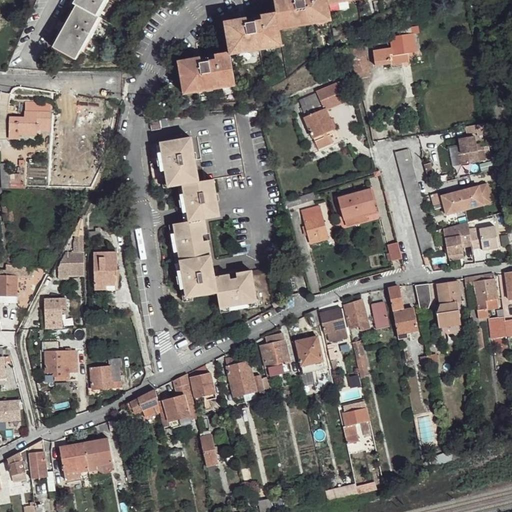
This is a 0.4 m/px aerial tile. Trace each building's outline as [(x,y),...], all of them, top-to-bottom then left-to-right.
[(97,18),(106,0),(76,0),(74,5),(77,7),(54,48),(77,60),(99,19),(97,18)] [(327,0),(273,0),(276,13),(279,28),(330,19),(327,0)] [(279,28),(276,13),(224,22),(229,52),(230,56),(281,47),(279,28)] [(412,33),(411,27),(403,28),(403,31),(399,31),(399,36),(391,37),(392,47),(373,50),(375,65),(391,63),(391,56),(394,56),(416,52),(413,33),(412,33)] [(369,65),(360,44),(346,49),(357,74),(370,71),(369,65)] [(230,56),(229,52),(177,61),(184,95),(235,86),(230,56)] [(348,101),(339,82),(317,92),(320,99),(324,109),(326,108),(326,110),(348,101)] [(324,109),(320,99),(302,107),(305,117),(324,109)] [(26,102),(26,112),(25,112),(25,118),(11,118),(11,131),(10,141),(19,141),(19,136),(37,137),(37,131),(49,130),(50,119),(50,112),(50,103),(26,102)] [(326,110),(326,108),(324,109),(305,117),(304,117),(314,138),(334,129),(326,110)] [(489,123),(477,125),(478,135),(491,133),(489,123)] [(162,134),(160,124),(150,125),(151,135),(162,134)] [(336,132),(334,129),(314,138),(315,142),(336,132)] [(461,145),(453,146),(457,165),(480,161),(477,144),(475,135),(460,138),(461,145)] [(194,157),(192,143),(161,149),(164,161),(160,163),(161,171),(165,170),(167,185),(178,185),(182,184),(184,197),(180,198),(181,206),(186,205),(186,211),(188,220),(184,221),(174,223),(175,235),(172,236),(174,245),(178,243),(180,258),(209,253),(207,239),(203,239),(202,230),(206,230),(203,216),(218,214),(217,207),(216,200),(213,200),(212,192),(214,192),(212,177),(198,179),(195,165),(193,165),(192,158),(194,157)] [(480,143),(477,144),(480,161),(487,160),(484,146),(481,147),(480,143)] [(417,183),(409,149),(396,152),(404,186),(417,183)] [(0,164),(2,188),(24,188),(23,181),(21,181),(20,173),(10,174),(10,163),(0,164)] [(427,216),(417,183),(404,186),(413,220),(427,216)] [(488,185),(480,187),(443,197),(447,216),(449,223),(459,221),(457,214),(485,207),(493,204),(488,185)] [(374,208),(369,189),(338,198),(343,219),(364,213),(364,210),(374,208)] [(14,221),(11,194),(4,194),(4,201),(3,202),(4,222),(14,221)] [(321,213),(319,206),(309,209),(311,216),(321,213)] [(311,216),(309,209),(301,211),(303,218),(311,216)] [(328,238),(321,213),(311,216),(303,218),(310,243),(328,238)] [(436,251),(427,216),(413,220),(423,254),(436,251)] [(82,223),(79,222),(66,248),(68,249),(78,230),(82,223)] [(467,225),(443,229),(448,256),(463,253),(462,245),(471,244),(472,249),(482,247),(482,251),(498,248),(494,228),(479,230),(479,233),(470,234),(467,225)] [(59,266),(60,277),(69,277),(69,275),(85,275),(84,233),(78,233),(76,236),(76,243),(75,243),(75,254),(66,253),(66,257),(64,257),(59,266)] [(403,260),(398,240),(388,243),(392,262),(403,260)] [(120,270),(119,252),(96,252),(98,290),(108,289),(108,285),(118,285),(118,277),(118,276),(117,270),(120,270)] [(212,269),(209,253),(180,258),(183,273),(178,274),(180,282),(183,282),(186,295),(216,291),(213,275),(209,275),(209,269),(212,269)] [(33,277),(34,267),(7,265),(7,270),(0,269),(0,302),(18,302),(18,276),(33,277)] [(256,299),(251,268),(236,271),(237,276),(229,278),(228,272),(213,275),(216,291),(218,306),(234,303),(234,307),(242,306),(242,301),(256,299)] [(483,280),(482,276),(466,278),(469,309),(474,308),(471,292),(473,292),(472,283),(475,282),(475,281),(483,280)] [(497,298),(495,278),(483,280),(486,300),(497,298)] [(486,300),(483,280),(475,281),(475,282),(479,310),(486,309),(486,300)] [(461,303),(458,282),(437,284),(440,305),(457,303),(461,303)] [(421,313),(431,311),(429,294),(431,293),(431,285),(429,285),(429,283),(414,284),(421,313)] [(402,308),(398,286),(387,288),(398,339),(407,337),(406,333),(417,330),(412,308),(395,312),(394,310),(402,308)] [(45,299),(46,330),(63,329),(63,311),(67,311),(66,299),(45,299)] [(368,328),(362,300),(345,304),(350,326),(360,324),(360,330),(368,328)] [(388,326),(384,302),(370,305),(375,329),(388,326)] [(460,327),(457,303),(440,305),(437,314),(439,330),(460,327)] [(505,320),(503,306),(495,308),(496,315),(488,317),(491,337),(507,335),(505,320)] [(346,328),(342,308),(320,313),(325,337),(327,336),(327,332),(346,328)] [(319,323),(316,310),(307,314),(311,326),(319,323)] [(289,362),(284,334),(271,338),(267,338),(268,345),(261,346),(265,367),(289,362)] [(323,362),(318,338),(296,343),(302,367),(323,362)] [(366,366),(360,340),(353,341),(359,368),(366,366)] [(57,351),(57,342),(47,342),(47,351),(57,351)] [(335,359),(332,344),(327,345),(331,362),(334,362),(333,359),(335,359)] [(77,372),(77,350),(57,351),(47,351),(46,352),(47,372),(56,372),(70,372),(77,372)] [(240,362),(238,357),(226,360),(228,368),(240,364),(240,362)] [(122,388),(121,369),(124,368),(123,360),(110,361),(110,367),(90,368),(92,390),(122,388)] [(263,380),(262,377),(254,379),(250,362),(243,364),(240,364),(228,368),(235,397),(256,392),(256,394),(265,392),(263,380)] [(325,369),(323,362),(302,367),(304,374),(325,369)] [(209,373),(207,364),(190,373),(192,378),(209,373)] [(216,393),(212,373),(209,373),(192,378),(196,398),(216,393)] [(197,419),(188,374),(176,380),(175,383),(178,397),(185,395),(192,420),(197,419)] [(271,390),(268,379),(263,380),(265,392),(271,390)] [(156,390),(139,399),(144,410),(147,418),(160,411),(158,403),(156,390)] [(192,420),(185,395),(178,397),(164,401),(171,426),(172,429),(193,423),(192,420)] [(23,399),(0,400),(0,420),(24,418),(23,399)] [(144,410),(139,399),(128,405),(133,415),(144,410)] [(171,426),(164,401),(158,403),(160,411),(163,427),(164,428),(171,426)] [(369,422),(364,402),(350,405),(352,412),(343,414),(346,427),(356,425),(369,422)] [(124,418),(119,411),(116,414),(117,420),(120,436),(127,434),(124,418)] [(218,464),(211,432),(203,433),(204,434),(201,435),(208,466),(218,464)] [(113,463),(109,439),(84,443),(88,471),(98,469),(98,466),(113,463)] [(45,452),(43,440),(29,448),(30,455),(45,452)] [(88,471),(84,443),(61,447),(65,473),(81,470),(82,473),(88,471)] [(30,455),(29,448),(21,453),(26,471),(32,468),(30,455)] [(184,457),(183,450),(169,453),(171,467),(176,465),(175,459),(184,457)] [(47,465),(45,452),(30,455),(32,468),(47,465)] [(26,471),(21,453),(9,459),(12,475),(26,471)] [(114,465),(113,463),(98,466),(98,469),(99,472),(102,473),(103,473),(106,473),(109,472),(112,470),(113,468),(114,465)] [(48,474),(47,465),(32,468),(33,475),(48,474)]
